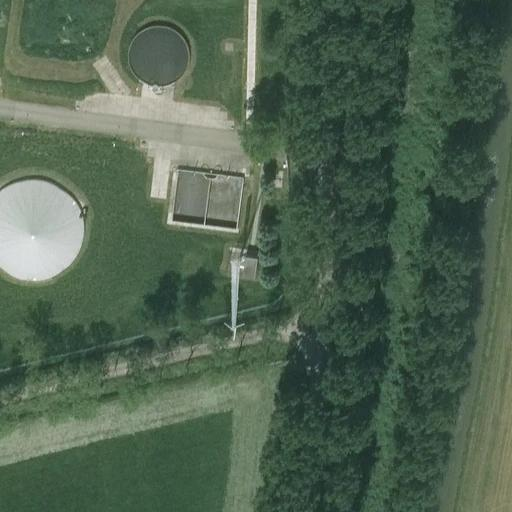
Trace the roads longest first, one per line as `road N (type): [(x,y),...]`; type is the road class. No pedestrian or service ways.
road 1 (unclassified): [(371,511),(384,311),(421,0)]
road 2 (unclassified): [(0,392),(326,311)]
road 3 (unclassified): [(302,511),(326,311)]
road 4 (unclassified): [(326,311),(323,169)]
